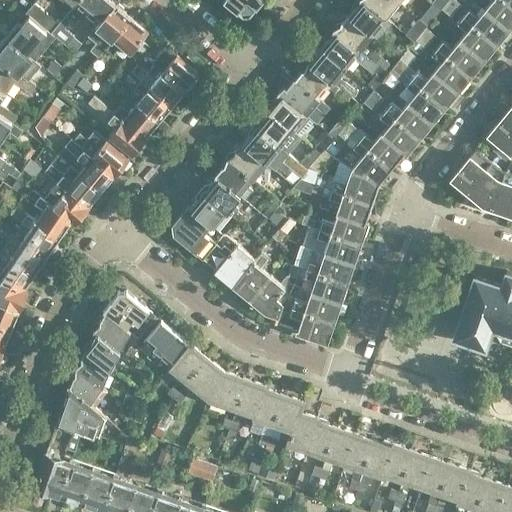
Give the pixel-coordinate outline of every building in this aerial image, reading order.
[(35,0),(26,11),(29,14),(50,32),(56,25),(65,14),(76,0),(35,0)] [(76,0),(65,14),(75,23),(82,14),(95,25),(115,3),(110,0),(76,0)] [(223,0),(224,1),(228,5),(231,5),(242,14),(242,15),(250,14),(249,13),(256,5),(256,6),(257,5),(260,0),(223,0)] [(348,12),(347,14),(372,34),(377,38),(390,22),(363,0),(356,0),(354,3),(355,4),(354,6),(351,6),(348,9),(348,12)] [(363,0),(385,18),(399,2),(396,0),(363,0)] [(432,0),(431,2),(432,3),(440,9),(447,1),(447,0),(432,0)] [(447,0),(447,1),(458,11),(464,4),(459,0),(447,0)] [(490,0),(484,8),(508,27),(511,21),(511,3),(508,0),(490,0)] [(447,1),(440,9),(452,18),(458,11),(447,1)] [(115,3),(95,25),(87,36),(97,43),(92,49),(98,54),(111,38),(130,16),(123,10),(122,7),(118,3),(115,3)] [(432,3),(425,10),(433,17),(435,16),(440,9),(432,3)] [(468,9),(462,16),(495,42),(508,27),(484,8),(477,16),(468,9)] [(50,32),(29,14),(22,23),(18,21),(6,36),(31,58),(32,57),(36,60),(55,37),(50,33),(50,32)] [(347,14),(346,14),(344,16),(341,16),(338,20),(338,23),(336,25),(335,25),(332,29),(358,50),(383,71),(389,64),(364,43),(372,34),(347,14)] [(130,16),(111,38),(104,47),(113,55),(121,46),(129,53),(144,36),(143,35),(147,30),(145,28),(144,26),(140,22),(137,22),(130,16)] [(466,30),(458,39),(482,58),(495,42),(462,16),(457,22),(466,30)] [(427,25),(418,17),(404,33),(414,40),(415,39),(420,33),(425,27),(427,25)] [(67,35),(56,25),(50,32),(50,33),(55,37),(61,42),(67,35)] [(425,27),(420,33),(430,41),(435,35),(425,27)] [(321,43),(319,45),(345,67),(353,57),(357,62),(373,75),(374,75),(380,80),(381,81),(383,83),(388,75),(383,71),(358,50),(332,29),(328,34),(329,35),(327,36),(324,37),(321,41),(321,43)] [(420,33),(415,39),(425,47),(430,41),(420,33)] [(0,62),(27,80),(40,65),(31,58),(6,36),(0,43),(0,62)] [(142,39),(135,48),(142,53),(148,45),(148,44),(142,39)] [(442,40),(437,47),(469,74),(482,58),(458,39),(451,48),(442,40)] [(142,53),(155,65),(184,89),(190,81),(193,81),(198,72),(191,66),(183,59),(176,54),(172,58),(168,63),(148,45),(142,53)] [(310,57),(306,61),(350,97),(356,90),(338,75),(345,67),(319,45),(319,46),(320,47),(311,58),(310,57)] [(401,45),(396,50),(402,55),(407,49),(401,45)] [(440,61),(433,70),(456,90),(469,74),(437,47),(431,54),(440,61)] [(196,59),(188,53),(183,59),(191,66),(196,59)] [(124,58),(120,63),(125,66),(129,62),(124,58)] [(400,58),(394,65),(404,72),(409,66),(400,58)] [(45,69),(53,76),(62,66),(53,59),(45,69)] [(350,97),(306,61),(302,66),(303,67),(294,78),(319,98),(328,87),(335,92),(334,93),(345,103),(350,97)] [(0,86),(6,91),(13,81),(31,92),(35,86),(0,62),(0,86)] [(131,71),(142,80),(172,104),(177,98),(179,98),(183,93),(182,91),(184,89),(155,65),(148,72),(137,64),(131,71)] [(394,65),(390,70),(399,78),(404,72),(394,65)] [(404,72),(411,78),(443,105),(456,90),(433,70),(426,79),(417,71),(416,72),(409,66),(404,72)] [(81,73),(74,68),(64,81),(71,86),(81,73)] [(373,75),(366,83),(372,89),(380,80),(374,75),(373,75)] [(283,86),(277,92),(306,115),(312,120),(315,123),(328,106),(319,98),(294,78),(293,77),(293,78),(292,79),(289,81),(284,87),(283,86)] [(91,85),(83,78),(78,85),(86,91),(91,85)] [(414,93),(407,101),(430,121),(443,105),(411,78),(405,85),(414,93)] [(143,93),(136,102),(159,120),(160,118),(163,118),(167,113),(166,111),(172,104),(142,80),(136,88),(143,93)] [(0,113),(12,121),(16,115),(0,103),(0,99),(6,91),(0,86),(0,113)] [(374,89),(368,96),(378,104),(383,97),(374,89)] [(268,107),(267,109),(293,130),(299,136),(312,120),(306,115),(277,92),(272,99),(273,99),(269,105),(268,107)] [(96,108),(101,101),(93,95),(88,102),(96,108)] [(373,110),(378,104),(368,96),(363,102),(373,110)] [(113,98),(107,106),(145,137),(151,129),(153,129),(158,124),(157,122),(159,120),(136,102),(128,111),(113,98)] [(96,108),(116,125),(108,135),(126,150),(127,149),(131,153),(133,151),(135,151),(139,147),(138,145),(145,137),(107,106),(101,101),(96,108)] [(391,102),(385,109),(417,137),(430,121),(407,101),(400,110),(391,102)] [(44,112),(52,118),(59,108),(52,102),(44,112)] [(511,103),(500,118),(511,127),(511,103)] [(257,121),(254,125),(286,152),(299,136),(293,130),(267,109),(266,110),(267,111),(258,122),(257,121)] [(404,152),(405,152),(417,137),(385,109),(379,116),(388,124),(382,132),(381,131),(380,132),(404,152)] [(0,113),(0,137),(6,129),(17,135),(22,128),(12,121),(0,113)] [(42,114),(34,125),(40,135),(42,131),(51,120),(42,114)] [(21,126),(26,129),(32,121),(27,118),(21,126)] [(488,133),(511,152),(511,127),(500,118),(488,133)] [(343,126),(359,139),(391,166),(404,151),(404,152),(380,132),(373,140),(358,127),(357,128),(348,121),(343,126)] [(250,131),(241,142),(271,167),(274,170),(282,160),(301,176),(307,170),(299,163),(286,152),(254,125),(249,131),(250,131)] [(362,154),(351,167),(378,182),(391,166),(359,139),(343,126),(340,130),(338,133),(347,140),(345,142),(352,146),(362,154)] [(73,140),(91,156),(114,174),(121,166),(124,165),(127,161),(127,159),(128,157),(124,153),(124,152),(106,137),(106,138),(94,129),(86,139),(78,133),(73,140)] [(86,163),(79,171),(102,189),(103,188),(105,188),(109,184),(109,181),(114,174),(91,156),(73,140),(71,139),(66,146),(86,163)] [(320,139),(314,147),(321,153),(327,146),(320,139)] [(229,154),(226,157),(252,178),(265,162),(241,142),(240,142),(238,145),(235,145),(232,149),(232,151),(230,153),(229,154)] [(495,142),(490,149),(499,157),(504,150),(495,142)] [(28,143),(20,154),(28,160),(36,149),(28,143)] [(475,147),(450,177),(466,190),(491,160),(475,147)] [(511,156),(504,150),(499,157),(508,165),(511,160),(511,156)] [(306,155),(299,163),(307,170),(309,168),(314,162),(306,155)] [(0,167),(9,174),(15,178),(20,171),(0,156),(0,167)] [(216,171),(214,174),(239,194),(244,198),(253,187),(248,183),(252,178),(226,157),(222,162),(223,163),(222,164),(219,165),(216,169),(216,171)] [(38,167),(35,163),(31,158),(17,178),(26,185),(38,167)] [(491,160),(466,190),(482,203),(489,206),(499,178),(504,170),(502,170),(491,160)] [(316,183),(331,188),(371,202),(378,182),(351,167),(340,161),(334,179),(329,178),(328,180),(318,176),(316,183)] [(50,163),(44,170),(45,171),(56,180),(88,206),(94,198),(97,198),(100,194),(100,191),(102,189),(79,171),(70,163),(63,172),(50,163)] [(0,178),(4,181),(9,174),(0,167),(0,178)] [(309,168),(307,170),(301,176),(316,183),(318,176),(320,173),(309,168)] [(499,178),(489,206),(508,213),(511,202),(511,172),(504,170),(499,178)] [(204,185),(201,189),(220,205),(228,212),(232,215),(240,221),(244,217),(245,215),(233,204),(239,194),(214,174),(213,174),(214,175),(212,177),(209,178),(206,182),(206,185),(205,186),(204,185)] [(316,183),(301,176),(292,187),(312,194),(313,191),(316,183)] [(15,179),(9,189),(17,194),(24,184),(15,179)] [(42,196),(71,220),(74,222),(76,220),(79,220),(82,216),(82,213),(88,206),(56,180),(42,196)] [(371,202),(331,188),(316,183),(313,191),(328,197),(339,201),(336,211),(366,221),(364,220),(371,202)] [(187,204),(187,205),(210,223),(210,224),(213,226),(216,228),(228,212),(220,205),(201,189),(197,194),(198,195),(196,196),(194,197),(190,201),(190,203),(189,205),(188,205),(187,204)] [(71,220),(42,196),(40,194),(33,190),(28,196),(35,201),(34,202),(43,208),(36,219),(35,219),(59,235),(60,234),(63,233),(66,229),(66,227),(71,220)] [(263,213),(269,218),(274,213),(280,205),(275,200),(263,213)] [(30,227),(24,236),(47,252),(48,250),(51,251),(54,246),(53,243),(59,235),(35,219),(36,219),(16,205),(10,213),(30,227)] [(174,222),(173,222),(174,232),(175,232),(186,241),(186,244),(190,247),(193,247),(196,250),(204,256),(216,241),(209,237),(208,236),(202,232),(210,223),(187,205),(186,205),(187,206),(181,213),(180,214),(174,222)] [(322,218),(319,228),(358,242),(366,221),(336,211),(335,212),(337,213),(334,221),(322,218)] [(285,217),(274,213),(269,218),(278,226),(285,217)] [(318,220),(306,216),(304,223),(315,226),(318,220)] [(281,228),(273,238),(279,243),(287,233),(281,228)] [(358,242),(319,228),(316,236),(327,240),(324,252),(352,261),(358,242)] [(216,241),(204,256),(202,258),(215,268),(237,242),(226,233),(222,234),(216,241)] [(3,248),(11,254),(12,254),(35,269),(41,261),(44,261),(47,255),(47,253),(47,252),(24,236),(17,246),(8,240),(2,248),(3,248)] [(237,242),(215,268),(223,275),(223,278),(227,281),(230,280),(233,283),(254,258),(253,258),(254,257),(237,242)] [(0,278),(27,289),(28,288),(23,286),(29,278),(31,278),(35,273),(34,270),(35,269),(12,254),(11,254),(3,248),(0,252),(0,278)] [(254,258),(233,283),(250,296),(270,273),(261,266),(268,257),(261,250),(254,259),(254,258)] [(308,258),(306,267),(345,280),(352,261),(324,252),(320,261),(308,258)] [(290,265),(289,276),(297,277),(298,266),(290,265)] [(345,280),(306,267),(303,276),(314,280),(310,291),(339,300),(345,280)] [(500,284),(474,274),(453,334),(455,335),(455,336),(481,345),(481,344),(484,345),(487,336),(499,340),(499,339),(511,343),(511,272),(505,270),(500,284)] [(270,273),(250,296),(265,310),(273,312),(274,307),(280,309),(283,301),(281,300),(279,299),(278,297),(277,296),(283,289),(285,286),(289,282),(289,276),(287,274),(280,282),(270,273)] [(0,300),(19,308),(23,299),(26,298),(28,294),(26,292),(27,289),(0,278),(0,300)] [(103,307),(103,308),(104,310),(129,332),(130,330),(139,336),(155,314),(149,309),(145,306),(144,303),(140,300),(138,300),(127,291),(127,290),(116,290),(117,292),(110,300),(109,299),(108,300),(109,301),(104,308),(103,307)] [(282,290),(278,297),(279,299),(281,300),(283,301),(288,294),(282,290)] [(295,297),(292,306),(332,320),(339,300),(310,291),(307,301),(295,297)] [(19,308),(0,300),(0,323),(11,328),(12,325),(15,324),(17,320),(15,317),(19,308)] [(332,320),(292,306),(289,315),(301,318),(299,325),(298,324),(297,330),(325,339),(332,320)] [(282,310),(280,309),(274,307),(273,312),(269,321),(278,324),(282,310)] [(96,322),(93,328),(120,351),(129,332),(104,310),(102,312),(100,313),(98,317),(98,320),(97,322),(96,322)] [(154,360),(159,354),(177,332),(161,319),(143,340),(152,348),(147,355),(154,360)] [(0,323),(0,345),(3,347),(7,338),(10,337),(11,333),(10,330),(11,328),(0,323)] [(91,333),(85,347),(111,369),(120,351),(93,328),(90,333),(91,333)] [(177,332),(159,354),(171,364),(188,342),(177,332)] [(188,342),(171,364),(168,366),(179,375),(177,377),(185,383),(186,381),(206,356),(190,342),(189,343),(188,342)] [(79,359),(76,366),(106,391),(107,390),(103,386),(111,369),(85,347),(80,359),(79,359)] [(126,354),(132,357),(136,350),(131,347),(126,354)] [(186,381),(209,399),(210,400),(224,371),(206,356),(186,381)] [(139,360),(134,367),(144,373),(149,366),(139,360)] [(72,374),(69,384),(94,405),(106,391),(76,366),(74,370),(75,371),(74,373),(72,374)] [(224,371),(210,400),(235,408),(245,381),(224,371)] [(245,381),(235,408),(235,411),(244,414),(245,412),(253,414),(252,417),(254,418),(265,388),(246,382),(245,381)] [(180,388),(174,383),(168,391),(174,396),(180,388)] [(66,395),(56,422),(80,430),(94,435),(95,435),(98,436),(105,416),(102,414),(102,413),(103,412),(94,405),(69,384),(67,392),(66,395)] [(186,392),(180,388),(174,396),(180,400),(186,392)] [(265,388),(254,418),(264,421),(263,424),(264,424),(259,441),(266,443),(273,424),(283,394),(265,388)] [(283,394),(273,424),(266,443),(274,446),(277,437),(278,438),(280,429),(281,430),(282,427),(289,430),(285,443),(287,443),(289,444),(299,412),(303,401),(283,394)] [(128,396),(123,403),(130,407),(134,400),(128,396)] [(130,407),(123,403),(119,410),(125,414),(130,407)] [(299,412),(289,444),(287,443),(286,446),(295,450),(296,446),(307,450),(318,418),(299,412)] [(233,418),(225,415),(222,425),(229,428),(233,418)] [(240,421),(233,418),(229,428),(237,431),(240,421)] [(325,460),(336,427),(327,424),(328,421),(318,418),(307,450),(317,453),(315,456),(325,460)] [(46,449),(33,484),(37,486),(38,488),(45,491),(48,489),(59,493),(71,457),(64,455),(67,445),(74,448),(78,437),(91,441),(94,435),(80,430),(56,422),(46,449)] [(164,430),(157,427),(152,433),(160,437),(164,430)] [(336,427),(325,460),(322,467),(319,476),(318,479),(325,482),(334,459),(345,463),(355,433),(336,427)] [(116,441),(125,444),(128,435),(119,432),(116,441)] [(355,433),(345,463),(355,466),(349,486),(346,494),(353,497),(356,489),(364,469),(374,439),(355,433)] [(383,442),(374,439),(364,469),(356,489),(353,497),(353,499),(361,502),(367,483),(368,483),(372,472),(383,476),(394,443),(383,439),(383,442)] [(394,443),(383,476),(385,477),(386,474),(393,477),(392,480),(402,483),(414,450),(394,443)] [(168,463),(172,450),(162,447),(158,460),(168,463)] [(414,450),(402,483),(410,486),(411,483),(422,486),(432,456),(414,450)] [(294,456),(287,453),(283,462),(290,465),(294,456)] [(451,463),(432,456),(422,486),(431,490),(430,493),(431,493),(425,510),(427,510),(432,511),(434,511),(438,503),(441,493),(451,463)] [(71,457),(59,493),(66,495),(68,499),(74,501),(77,499),(84,502),(86,505),(92,507),(96,505),(103,508),(115,473),(71,457)] [(218,465),(194,458),(190,471),(214,479),(218,465)] [(251,458),(248,469),(258,472),(261,461),(251,458)] [(279,466),(262,460),(261,461),(258,472),(275,478),(279,466)] [(441,493),(440,495),(448,498),(449,496),(456,498),(456,501),(459,502),(470,469),(451,463),(441,493)] [(319,476),(322,467),(314,465),(311,473),(312,473),(319,476)] [(479,472),(470,469),(459,502),(468,505),(467,508),(476,511),(488,478),(478,475),(479,472)] [(115,473),(103,508),(111,511),(150,511),(158,488),(115,473)] [(260,481),(252,478),(248,489),(256,491),(260,481)] [(497,511),(506,485),(488,478),(476,511),(479,511),(485,511),(486,511),(487,511),(497,511)] [(511,511),(511,486),(506,485),(497,511),(511,511)] [(158,488),(150,511),(199,511),(203,503),(158,488)] [(391,488),(388,497),(396,500),(400,491),(391,488)] [(400,491),(396,500),(403,503),(406,494),(400,491)] [(305,496),(297,493),(293,504),(301,507),(305,496)] [(351,505),(353,497),(346,494),(343,502),(351,505)] [(378,511),(383,500),(376,497),(371,510),(377,511),(378,511)] [(438,511),(442,511),(445,505),(438,502),(435,511),(438,511)] [(228,511),(203,503),(199,511),(228,511)]
